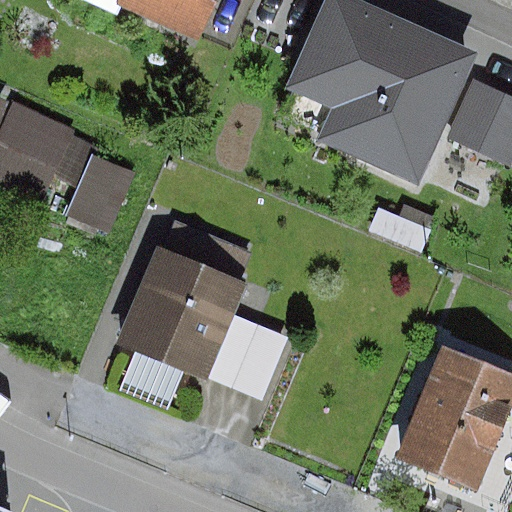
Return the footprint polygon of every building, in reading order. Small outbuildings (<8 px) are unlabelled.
[(232,0),(129,0),(218,37),(232,0)] [(476,53),(359,0),(324,0),(284,89),(330,110),(318,143),(419,188),(476,53)] [(511,162),(511,100),(476,85),(451,141),(510,167),(511,162)] [(35,118),(3,197),(48,216),(80,136),(35,118)] [(265,299),(166,260),(130,353),(269,407),(290,352),(250,337),(265,299)] [(511,484),(511,377),(451,355),(410,466),(506,501),(511,484)]
